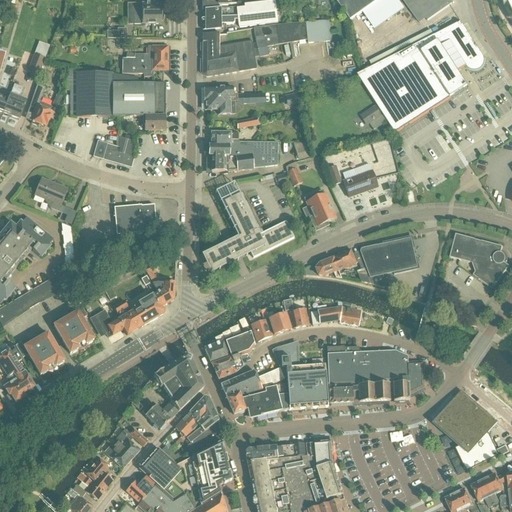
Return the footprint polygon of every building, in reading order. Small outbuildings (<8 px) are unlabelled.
[(213,11),(220,10),(220,7),(228,7),(228,3),(231,3),(230,0),(207,0),(208,3),(204,3),(204,12),(213,11)] [(335,0),(351,22),(362,14),(366,20),(395,0),(402,0),(407,6),(409,10),(393,22),(389,25),(394,32),(384,39),(387,43),(417,22),(419,24),(426,19),(427,22),(428,22),(451,6),(447,0),(335,0)] [(134,20),(134,25),(161,24),(161,22),(162,20),(162,17),(161,15),(161,13),(162,11),(162,7),(161,7),(161,4),(157,4),(151,4),(151,2),(145,2),(145,4),(133,4),(134,20)] [(213,11),(204,12),(204,34),(222,31),(227,31),(227,26),(234,25),(235,24),(235,22),(239,21),(240,28),(278,24),(276,3),(245,6),(245,3),(238,4),(238,9),(229,9),(220,10),(213,11)] [(204,61),(204,77),(207,79),(239,73),(258,70),(256,58),(259,57),(260,58),(269,56),(268,49),(268,48),(278,46),(299,42),(300,45),(306,44),(305,41),(308,41),(308,44),(320,43),(331,42),(329,21),(318,22),(306,23),(289,25),(254,29),(255,38),(257,44),(253,45),(253,43),(222,48),(221,36),(204,38),(204,61)] [(483,68),(484,66),(484,64),(484,62),(484,60),(484,58),(483,57),(461,23),(358,76),(395,134),(450,99),(467,88),(458,73),(466,67),(467,69),(469,70),(471,71),(472,72),(474,72),(476,72),(478,71),(480,70),(481,69),(483,68)] [(108,33),(108,40),(117,40),(120,40),(120,39),(126,39),(126,30),(118,30),(118,33),(108,33)] [(73,39),(63,39),(64,48),(73,48),(73,39)] [(137,40),(133,40),(126,39),(120,39),(120,40),(117,40),(117,47),(141,48),(141,40),(137,40)] [(46,60),(49,51),(38,47),(35,55),(34,55),(28,69),(40,74),(45,60),(46,60)] [(167,71),(167,48),(147,48),(147,56),(144,55),(134,56),(126,56),(126,60),(122,60),(122,61),(122,72),(122,75),(143,75),(143,78),(153,78),(153,71),(167,71)] [(144,117),(165,117),(165,85),(137,85),(137,79),(112,75),(78,75),(78,70),(69,71),(66,78),(66,91),(70,91),(70,117),(75,117),(75,118),(112,118),(112,117),(142,117),(144,117)] [(37,85),(29,108),(33,110),(36,111),(31,121),(32,122),(31,125),(38,128),(39,125),(46,128),(49,119),(50,119),(52,113),(49,112),(51,107),(39,102),(45,89),(37,85)] [(234,96),(234,89),(205,90),(206,103),(207,103),(207,112),(219,111),(219,116),(235,116),(234,103),(236,103),(236,106),(257,105),(258,113),(263,113),(263,104),(261,104),(260,94),(255,95),(237,95),(237,96),(234,96)] [(4,114),(19,120),(26,102),(18,98),(20,93),(12,90),(10,95),(8,100),(4,114)] [(302,107),(299,93),(285,97),(287,108),(294,106),(294,109),(302,107)] [(8,100),(0,96),(0,112),(3,114),(4,114),(8,100)] [(367,127),(382,117),(375,106),(360,116),(367,127)] [(165,132),(165,117),(144,117),(142,117),(142,126),(145,126),(145,132),(165,132)] [(237,131),(260,126),(258,119),(236,123),(237,131)] [(277,167),(278,144),(239,143),(239,135),(211,134),(211,148),(206,148),(206,156),(208,155),(207,172),(229,173),(277,167)] [(131,169),(134,158),(121,154),(122,150),(98,142),(93,158),(131,169)] [(333,187),(342,184),(336,167),(327,170),(333,187)] [(293,188),(303,184),(296,169),(286,174),(293,188)] [(349,199),(364,194),(363,193),(377,188),(372,173),(343,183),(349,199)] [(278,186),(288,184),(286,175),(276,177),(278,186)] [(216,192),(235,188),(233,178),(214,182),(216,192)] [(60,207),(66,191),(40,181),(35,195),(43,199),(47,204),(48,201),(53,202),(50,210),(61,215),(64,209),(60,207)] [(408,182),(391,183),(392,197),(409,196),(408,182)] [(213,266),(249,248),(254,256),(294,236),(286,219),(261,232),(241,192),(222,202),(241,237),(207,254),(211,260),(213,266)] [(335,219),(322,192),(304,200),(308,208),(302,210),(306,219),(311,216),(312,217),(309,218),(314,229),(328,222),(330,224),(334,222),(334,220),(335,219)] [(155,213),(154,206),(141,207),(141,206),(114,209),(116,236),(157,233),(156,226),(159,226),(159,216),(155,213)] [(52,243),(25,220),(16,231),(10,227),(0,239),(0,304),(0,305),(13,289),(7,284),(4,287),(0,284),(31,247),(35,249),(32,253),(39,259),(52,243)] [(64,272),(75,266),(71,228),(61,225),(65,259),(64,259),(64,266),(61,267),(64,272)] [(493,291),(510,268),(504,263),(505,262),(505,260),(505,258),(504,256),(503,255),(501,254),(503,248),(456,235),(450,259),(472,265),(476,273),(474,276),(493,291)] [(418,269),(411,240),(367,250),(363,251),(362,252),(361,253),(361,254),(360,255),(370,281),(418,269)] [(360,283),(371,286),(359,252),(352,255),(351,252),(332,259),(332,261),(337,273),(338,273),(357,265),(356,264),(358,263),(361,271),(356,273),(360,283)] [(338,273),(337,273),(332,261),(320,266),(316,271),(319,277),(325,278),(334,274),(336,280),(341,280),(338,273)] [(151,282),(155,279),(153,275),(156,274),(153,268),(145,272),(151,282)] [(0,324),(1,326),(65,288),(58,276),(0,310),(0,324)] [(141,281),(144,287),(149,285),(145,278),(141,281)] [(228,292),(246,284),(243,278),(226,286),(228,292)] [(104,312),(91,319),(97,330),(101,327),(105,334),(108,338),(112,336),(122,330),(126,337),(140,328),(148,323),(162,316),(164,313),(161,309),(164,307),(173,302),(174,285),(172,285),(172,280),(165,280),(165,285),(164,285),(156,285),(155,283),(147,287),(152,296),(151,297),(138,305),(139,308),(127,315),(124,312),(128,309),(123,301),(119,304),(113,308),(117,316),(119,315),(121,319),(117,321),(115,321),(112,323),(112,324),(104,312)] [(354,311),(355,307),(351,305),(343,303),(342,307),(341,307),(338,324),(357,327),(359,312),(354,311)] [(317,313),(311,314),(312,325),(319,324),(319,325),(337,322),(340,309),(327,311),(326,307),(316,308),(317,313)] [(292,330),(308,327),(304,310),(289,313),(292,330)] [(69,355),(93,341),(81,320),(82,320),(78,313),(53,327),(69,355)] [(273,336),(290,331),(285,315),(268,321),(273,336)] [(263,322),(251,326),(257,344),(272,337),(265,316),(262,318),(263,322)] [(248,331),(224,341),(203,350),(211,366),(231,358),(237,356),(238,358),(248,354),(253,347),(248,331)] [(63,363),(47,335),(24,348),(21,343),(15,346),(22,359),(27,356),(39,377),(63,363)] [(9,350),(0,356),(0,366),(7,378),(6,379),(9,384),(16,380),(26,393),(33,388),(16,363),(19,362),(22,360),(12,343),(6,347),(9,350)] [(289,350),(289,346),(275,350),(271,352),(275,361),(278,360),(278,367),(279,370),(283,380),(286,379),(289,412),(308,410),(327,409),(327,405),(324,366),(299,368),(297,347),(289,350)] [(344,348),(326,348),(328,405),(408,401),(408,396),(423,389),(422,362),(406,363),(406,357),(394,352),(358,354),(358,348),(344,348)] [(241,368),(238,358),(237,356),(231,358),(211,366),(218,381),(235,374),(241,368)] [(202,390),(189,360),(183,358),(176,363),(175,363),(173,364),(170,367),(162,372),(154,377),(153,378),(155,380),(153,383),(156,386),(159,387),(160,388),(162,387),(172,403),(173,402),(180,412),(202,390)] [(253,372),(220,387),(226,400),(238,394),(240,402),(243,401),(242,400),(262,394),(262,390),(284,381),(283,380),(279,370),(256,380),(256,379),(253,372)] [(22,396),(26,393),(16,380),(3,388),(8,396),(5,398),(10,405),(14,403),(15,403),(23,398),(22,396)] [(267,404),(247,411),(249,420),(282,412),(286,412),(284,383),(273,386),(274,388),(263,391),(264,394),(267,404)] [(466,472),(507,452),(504,447),(496,451),(487,433),(496,424),(460,393),(435,422),(461,446),(454,449),(466,472)] [(247,411),(267,404),(264,394),(243,401),(240,402),(238,394),(226,400),(233,416),(247,411)] [(217,423),(211,411),(207,400),(203,399),(187,416),(196,426),(197,427),(186,440),(188,441),(189,440),(191,442),(194,438),(202,432),(203,434),(213,426),(217,423)] [(139,412),(143,408),(135,400),(131,404),(139,412)] [(178,413),(180,412),(173,402),(172,403),(170,405),(162,413),(152,403),(142,414),(159,432),(170,421),(178,413)] [(197,427),(196,426),(187,416),(175,429),(186,440),(197,427)] [(221,442),(219,437),(213,426),(203,434),(202,432),(194,438),(191,442),(189,440),(188,441),(189,445),(187,447),(193,458),(221,442)] [(129,435),(133,439),(143,448),(148,443),(133,430),(129,435)] [(129,435),(125,431),(116,440),(116,441),(111,447),(110,447),(104,454),(123,471),(139,453),(130,444),(133,439),(129,435)] [(186,492),(195,509),(218,493),(217,488),(231,482),(227,472),(221,442),(193,458),(176,466),(176,465),(185,461),(180,453),(175,456),(164,447),(160,452),(157,449),(139,470),(145,475),(156,486),(174,501),(179,496),(186,492)] [(328,500),(342,495),(332,466),(331,443),(311,444),(312,456),(316,455),(317,467),(328,500)] [(267,460),(306,457),(305,445),(266,449),(249,450),(246,453),(248,462),(267,460)] [(98,461),(96,459),(95,458),(91,463),(94,466),(86,475),(93,481),(93,480),(94,482),(93,483),(105,493),(113,482),(102,474),(107,468),(98,461)] [(277,511),(267,460),(248,462),(251,482),(257,511),(277,511)] [(507,488),(511,486),(511,472),(506,474),(496,478),(494,475),(482,481),(490,497),(502,491),(507,488)] [(142,474),(125,493),(139,505),(139,506),(155,487),(156,486),(145,475),(144,476),(142,474)] [(105,493),(93,483),(92,485),(90,484),(91,483),(86,479),(82,484),(87,488),(88,486),(90,487),(85,493),(77,486),(72,491),(79,497),(82,499),(86,494),(97,503),(105,493)] [(478,502),(490,497),(482,481),(470,487),(478,502)] [(160,511),(174,501),(156,486),(139,506),(139,505),(137,507),(142,511),(160,511)] [(500,502),(511,500),(511,486),(507,488),(509,497),(507,497),(507,496),(502,497),(500,499),(500,502)] [(462,511),(464,510),(465,509),(466,511),(467,511),(470,511),(477,511),(474,505),(471,506),(463,490),(453,496),(456,503),(458,504),(462,511)] [(201,506),(195,509),(186,492),(179,496),(160,511),(224,511),(220,495),(202,508),(201,506)] [(458,504),(456,503),(453,496),(444,500),(450,511),(464,511),(464,510),(462,511),(458,504)] [(81,500),(82,499),(79,497),(68,510),(70,511),(89,511),(92,508),(85,503),(81,500)] [(306,511),(347,511),(343,500),(306,511)] [(511,511),(511,500),(500,502),(501,509),(508,508),(508,506),(510,505),(510,511),(511,511)]
